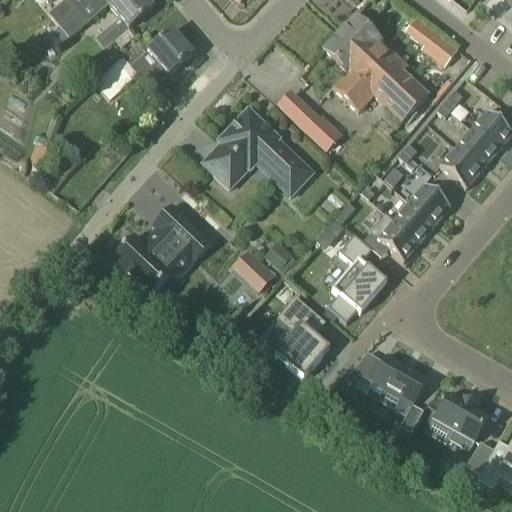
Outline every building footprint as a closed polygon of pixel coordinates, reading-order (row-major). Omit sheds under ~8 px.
[(113,44),(114,43),(128,31),(128,32),(152,12),(141,0),(116,0),(107,8),(119,22),(105,35),(113,44)] [(511,0),(501,0),(511,8),(511,0)] [(47,17),(58,30),(76,15),(65,2),(47,17)] [(58,30),(68,42),(86,27),(76,15),(58,30)] [(427,100),(399,74),(403,69),(380,45),(354,20),(340,34),(353,47),(365,59),(364,60),(417,110),(427,100)] [(52,37),(45,43),(46,45),(48,47),(54,54),(68,42),(58,30),(51,36),(52,37)] [(171,34),(151,52),(142,41),(138,44),(93,85),(109,103),(137,79),(144,81),(147,84),(153,91),(192,58),(171,34)] [(353,47),(340,34),(322,53),(347,77),(332,92),(358,116),(373,100),(400,126),(417,110),(364,60),(365,59),(353,47)] [(452,55),(430,38),(421,50),(418,53),(439,70),(452,55)] [(290,94),(276,109),(316,147),(330,132),(319,121),(290,94)] [(449,117),(454,110),(446,104),(441,110),(449,117)] [(444,123),(449,117),(441,110),(436,116),(444,123)] [(277,145),(279,144),(247,114),(217,145),(220,148),(202,168),(229,194),(247,174),(249,175),(263,160),(298,193),(312,178),(277,145)] [(469,134),(496,157),(511,138),(485,116),(469,134)] [(469,134),(454,152),(480,175),(496,157),(469,134)] [(50,147),(49,146),(47,150),(36,146),(29,163),(40,166),(42,168),(50,147)] [(50,147),(42,168),(64,184),(76,169),(50,147)] [(410,162),(415,156),(408,150),(402,156),(410,162)] [(480,175),(454,152),(438,171),(465,193),(480,175)] [(410,162),(402,156),(397,162),(405,168),(410,162)] [(407,207),(434,230),(449,211),(423,189),(407,207)] [(365,192),(360,198),(368,205),(373,199),(365,192)] [(418,248),(434,230),(407,207),(392,225),(418,248)] [(348,208),(334,223),(340,229),(354,213),(348,208)] [(156,234),(142,248),(133,240),(109,266),(123,279),(120,282),(131,292),(133,289),(147,302),(169,279),(164,274),(178,259),(183,265),(205,242),(171,210),(152,230),(156,234)] [(368,237),(388,254),(402,266),(418,248),(392,225),(384,219),(368,237)] [(334,223),(315,246),(325,253),(344,232),(340,229),(334,223)] [(356,315),(359,318),(385,287),(361,267),(371,255),(353,240),(338,257),(352,269),(331,293),(338,299),(326,312),(345,328),(356,315)] [(277,245),(264,260),(279,274),(292,259),(277,245)] [(228,270),(256,298),(275,280),(247,251),(228,270)] [(273,359),(302,384),(328,353),(313,340),(324,327),(294,301),(276,323),(292,337),(273,359)] [(412,411),(412,410),(428,383),(386,359),(370,387),(411,410),(412,411)] [(447,444),(468,456),(487,422),(475,415),(477,411),(461,401),(458,405),(446,399),(432,424),(452,435),(447,444)] [(412,411),(411,410),(399,431),(410,437),(422,416),(412,410),(412,411)] [(511,446),(508,453),(499,447),(498,446),(492,455),(478,480),(476,484),(477,485),(487,467),(511,481),(511,446)] [(478,480),(492,455),(479,448),(465,472),(478,480)]
